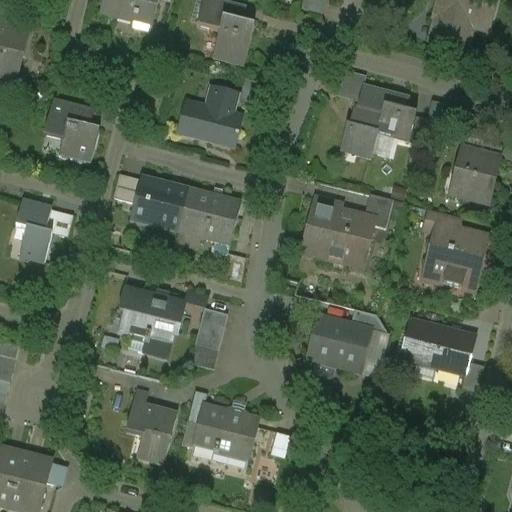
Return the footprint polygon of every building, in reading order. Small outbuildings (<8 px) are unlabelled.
[(158,0),(104,0),(101,15),(116,19),(117,17),(131,20),(129,29),(150,34),(158,0)] [(244,11),(202,0),(196,27),(218,33),(211,59),(243,67),(253,28),(241,23),(244,11)] [(496,0),(438,0),(433,19),(436,20),(434,30),(446,33),(442,47),(465,53),(472,26),(470,26),(474,10),(492,15),(496,0)] [(26,34),(0,28),(0,80),(15,84),(26,34)] [(270,88),(246,82),(240,104),(265,110),(270,88)] [(409,101),(363,89),(357,110),(357,111),(381,117),(376,137),(377,138),(408,145),(414,120),(415,116),(406,114),(409,101)] [(213,91),(208,111),(186,106),(178,137),(245,153),(249,139),(237,136),(242,119),(232,116),(237,97),(213,91)] [(93,114),(53,104),(45,136),(63,140),(61,147),(73,150),(70,162),(90,166),(98,132),(89,129),(93,114)] [(381,117),(357,111),(357,110),(354,109),(349,129),(347,128),(342,145),(353,148),(356,159),(356,158),(371,162),(377,138),(376,137),(381,117)] [(477,118),(466,115),(460,138),(471,141),(477,118)] [(489,121),(477,118),(471,141),(483,144),(489,121)] [(426,123),(414,120),(408,145),(420,148),(426,123)] [(498,160),(461,151),(454,177),(459,179),(454,197),(486,206),(498,160)] [(141,183),(119,178),(114,201),(135,207),(141,183)] [(188,194),(141,183),(135,207),(132,219),(179,231),(188,194)] [(240,205),(189,193),(188,194),(179,231),(178,237),(228,250),(240,205)] [(393,204),(369,198),(364,220),(376,223),(374,229),(385,232),(393,204)] [(343,208),(315,201),(306,236),(332,243),(340,214),(341,214),(343,208)] [(51,237),(46,235),(51,213),(21,206),(15,231),(25,233),(19,259),(44,265),(51,237)] [(462,222),(427,213),(422,234),(434,237),(437,238),(440,228),(459,233),(462,222)] [(341,214),(340,214),(332,243),(327,262),(351,268),(354,257),(367,260),(374,229),(376,223),(364,220),(341,214)] [(459,233),(440,228),(437,238),(434,237),(425,273),(445,278),(443,287),(475,295),(480,275),(477,275),(486,240),(459,233)] [(244,263),(231,260),(225,282),(242,286),(244,263)] [(183,313),(124,298),(119,314),(124,315),(119,333),(144,340),(142,345),(148,347),(145,357),(166,362),(173,335),(177,336),(183,313)] [(227,318),(204,312),(201,324),(224,330),(227,318)] [(376,319),(352,313),(348,329),(369,334),(370,334),(389,340),(376,319)] [(348,329),(318,321),(312,343),(313,343),(309,361),(360,373),(370,334),(369,334),(348,329)] [(474,339),(410,323),(400,363),(464,379),(467,366),(474,339)] [(224,330),(201,324),(198,336),(221,342),(224,330)] [(221,342),(198,336),(195,348),(218,354),(221,342)] [(19,350),(0,344),(0,358),(16,362),(19,350)] [(218,354),(195,348),(190,368),(213,373),(218,354)] [(16,362),(0,358),(0,370),(13,374),(16,362)] [(483,370),(467,366),(464,379),(461,391),(477,395),(483,370)] [(13,374),(0,370),(0,383),(10,386),(13,374)] [(10,386),(0,383),(0,395),(7,397),(10,386)] [(151,395),(137,391),(126,434),(151,441),(145,466),(162,469),(177,413),(148,405),(151,395)] [(207,398),(195,395),(187,425),(199,428),(203,409),(204,409),(207,398)] [(204,409),(203,409),(199,428),(193,452),(195,452),(195,450),(214,455),(214,457),(218,458),(219,452),(248,459),(244,473),(246,473),(258,423),(204,409)] [(289,442),(277,439),(272,459),(284,462),(289,442)] [(248,459),(219,452),(218,458),(214,457),(214,455),(195,450),(195,452),(193,460),(244,473),(248,459)] [(0,504),(9,507),(20,462),(9,459),(9,457),(0,455),(0,504)] [(49,468),(32,463),(32,465),(20,462),(9,507),(28,511),(38,511),(51,466),(49,466),(49,468)]
